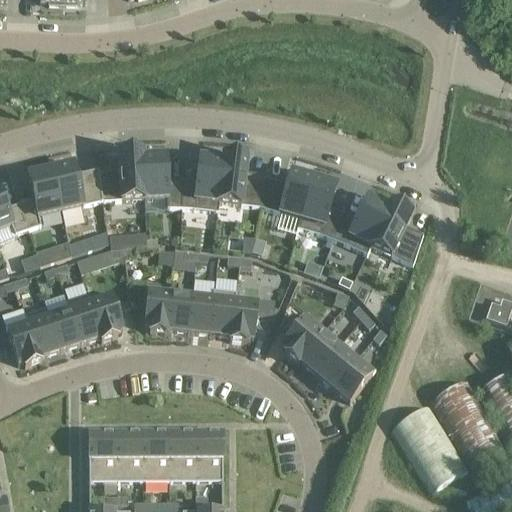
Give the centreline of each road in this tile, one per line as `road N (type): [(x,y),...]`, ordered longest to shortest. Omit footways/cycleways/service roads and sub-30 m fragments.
road 1 (residential): [(0,146),(115,119),(189,119),(343,147),(424,184)]
road 2 (residential): [(411,23),(326,3),(265,4),(127,37),(0,43)]
road 3 (residential): [(312,511),(314,448),(302,418),(274,388),(224,367),(173,361),(73,379)]
road 4 (residential): [(424,184),(442,39)]
road 5 (residential): [(73,379),(75,511)]
